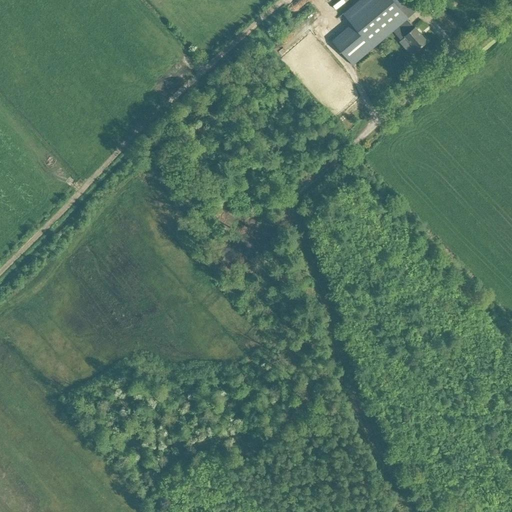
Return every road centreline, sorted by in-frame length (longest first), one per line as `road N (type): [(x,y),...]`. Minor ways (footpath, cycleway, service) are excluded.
road 1 (track): [(351,149),(289,200),(355,392),(412,511)]
road 2 (unclassified): [(511,11),(351,149)]
